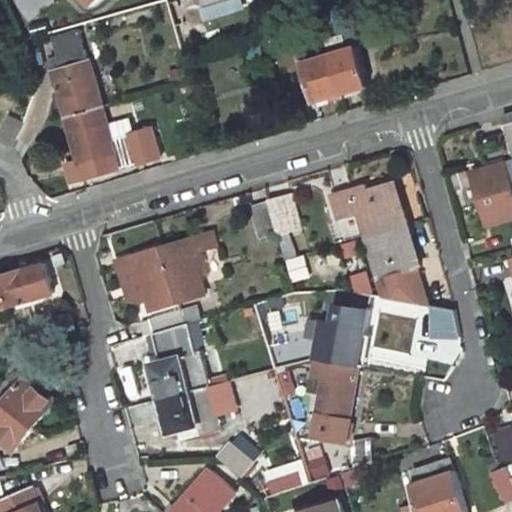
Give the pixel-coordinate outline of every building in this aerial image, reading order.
[(102,107),(88,62),(86,62),(76,31),(52,37),(57,54),(48,57),(66,118),(102,107)] [(371,85),(358,45),(331,53),(343,93),(371,85)] [(343,93),(331,53),(305,61),(316,101),(343,93)] [(66,118),(84,175),(119,164),(102,107),(66,118)] [(9,113),(0,134),(0,140),(13,148),(26,122),(9,113)] [(188,149),(208,142),(200,114),(179,120),(188,149)] [(163,129),(135,131),(137,164),(165,162),(163,129)] [(505,159),(499,134),(479,140),(487,165),(505,159)] [(511,218),(511,172),(509,163),(474,173),(489,225),(511,218)] [(359,213),(366,237),(409,225),(405,211),(401,212),(392,185),(397,183),(396,181),(371,188),(370,182),(334,193),(341,219),(359,213)] [(303,228),(292,195),(269,201),(270,203),(278,232),(279,235),(303,228)] [(278,232),(270,203),(251,208),(259,237),(278,232)] [(366,237),(379,280),(384,298),(428,305),(417,269),(421,268),(420,265),(417,266),(408,237),(412,236),(409,225),(366,237)] [(220,246),(215,231),(207,233),(211,248),(220,246)] [(162,246),(179,304),(207,297),(199,266),(206,264),(202,250),(211,248),(207,233),(162,246)] [(179,304),(162,246),(120,258),(124,273),(133,271),(137,284),(146,282),(154,311),(179,304)] [(46,261),(5,273),(13,303),(55,291),(46,261)] [(0,307),(13,303),(5,273),(0,274),(0,307)] [(340,306),(334,343),(322,339),(318,360),(362,367),(373,311),(340,306)] [(437,339),(463,338),(461,307),(435,308),(437,339)] [(155,336),(186,327),(181,312),(151,320),(155,336)] [(71,313),(39,323),(43,336),(75,327),(71,313)] [(160,353),(162,363),(160,364),(163,378),(156,380),(162,401),(192,393),(185,365),(183,358),(197,354),(189,326),(186,327),(155,336),(160,353)] [(163,378),(160,364),(162,363),(160,353),(149,356),(156,380),(163,378)] [(185,365),(199,362),(197,354),(183,358),(185,365)] [(351,423),(362,367),(318,360),(315,379),(327,381),(320,418),(351,423)] [(56,404),(26,378),(3,405),(5,404),(34,428),(56,404)] [(192,393),(162,401),(167,419),(173,416),(177,433),(180,432),(182,444),(203,438),(192,393)] [(34,428),(5,404),(3,405),(0,408),(0,437),(15,450),(34,428)] [(317,436),(347,443),(351,423),(320,418),(317,436)] [(511,459),(511,428),(493,433),(503,462),(511,459)] [(256,464),(233,445),(219,460),(243,480),(256,464)] [(444,511),(434,478),(456,472),(452,459),(415,471),(418,483),(412,484),(420,511),(444,511)] [(216,511),(221,511),(238,493),(210,469),(172,511),(213,511),(215,511),(216,511)] [(295,472),(272,479),(276,493),(299,486),(295,472)] [(467,511),(456,472),(434,478),(444,511),(467,511)] [(46,511),(35,486),(0,501),(0,506),(2,511),(46,511)] [(345,511),(341,501),(301,511),(345,511)]
